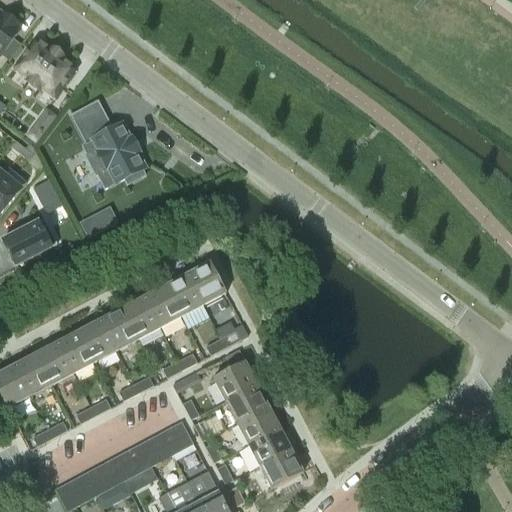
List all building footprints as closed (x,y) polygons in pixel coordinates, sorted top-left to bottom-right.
[(0,18),(0,57),(19,32),(16,30),(19,27),(3,15),(1,19),(0,18)] [(13,70),(54,101),(75,72),(62,61),(63,60),(50,50),(49,51),(35,41),(13,70)] [(97,103),(70,118),(85,146),(81,148),(86,157),(84,158),(95,179),(97,178),(104,192),(123,181),(127,187),(145,178),(142,172),(145,170),(122,126),(112,132),(97,103)] [(10,150),(19,157),(24,151),(15,144),(10,150)] [(24,151),(19,157),(28,164),(33,158),(24,151)] [(3,176),(0,180),(0,215),(18,194),(25,185),(7,170),(2,176),(3,176)] [(46,214),(63,206),(49,180),(32,188),(46,214)] [(43,222),(2,244),(15,268),(56,246),(43,222)] [(192,266),(182,271),(202,309),(225,297),(208,265),(195,272),(192,266)] [(181,320),(202,309),(182,271),(174,275),(178,281),(164,288),(181,320)] [(159,332),(181,320),(164,288),(151,295),(148,289),(139,293),(159,332)] [(138,343),(159,332),(139,293),(131,298),(134,304),(121,311),(138,343)] [(116,354),(138,343),(121,311),(108,318),(105,311),(96,316),(116,354)] [(95,366),(116,354),(96,316),(87,321),(90,327),(78,333),(95,366)] [(73,377),(95,366),(78,333),(65,340),(62,334),(53,339),(73,377)] [(219,342),(224,351),(239,343),(234,334),(219,342)] [(52,388),(73,377),(53,339),(44,343),(47,348),(34,355),(52,388)] [(224,351),(219,342),(205,350),(209,358),(224,351)] [(30,400),(52,388),(34,355),(21,362),(18,357),(10,361),(30,400)] [(176,364),(181,373),(196,365),(191,357),(176,364)] [(30,400),(10,361),(1,366),(5,372),(0,374),(0,397),(8,412),(30,400)] [(181,373),(176,364),(161,372),(166,381),(181,373)] [(226,404),(257,388),(245,365),(214,382),(226,404)] [(133,387),(138,396),(152,388),(148,379),(133,387)] [(138,396),(133,387),(118,395),(122,404),(138,396)] [(226,404),(237,426),(268,409),(257,388),(226,404)] [(90,410),(95,419),(109,411),(105,402),(90,410)] [(190,402),(181,407),(190,423),(198,418),(190,402)] [(279,431),(268,409),(237,426),(248,447),(279,431)] [(95,419),(90,410),(75,418),(79,427),(95,419)] [(170,430),(182,453),(192,447),(180,424),(170,430)] [(47,432),(52,441),(66,433),(62,425),(47,432)] [(193,429),(201,444),(209,440),(201,425),(193,429)] [(182,453),(170,430),(159,436),(171,458),(182,453)] [(291,452),(279,431),(248,447),(260,468),(291,452)] [(52,441),(47,432),(32,441),(36,449),(52,441)] [(171,458),(159,436),(149,441),(161,464),(171,458)] [(161,464),(149,441),(138,447),(150,470),(161,464)] [(205,451),(213,465),(220,461),(213,446),(205,451)] [(150,470),(138,447),(127,453),(140,475),(150,470)] [(291,452),(260,468),(272,491),(302,475),(291,452)] [(140,475),(127,453),(117,458),(129,481),(140,475)] [(129,481),(117,458),(107,464),(119,486),(129,481)] [(119,486),(107,464),(96,469),(108,492),(119,486)] [(224,467),(216,472),(224,487),(232,482),(224,467)] [(108,492),(96,469),(86,475),(98,498),(108,492)] [(209,499),(196,506),(199,511),(226,511),(207,474),(198,479),(209,499)] [(98,498),(86,475),(75,481),(87,503),(98,498)] [(65,486),(77,509),(87,503),(75,481),(65,486)] [(188,510),(183,511),(199,511),(196,506),(186,485),(177,489),(188,510)] [(64,511),(70,511),(77,509),(65,486),(54,492),(64,511)] [(236,490),(228,494),(235,508),(244,504),(236,490)] [(173,511),(165,496),(156,500),(162,511),(173,511)]
